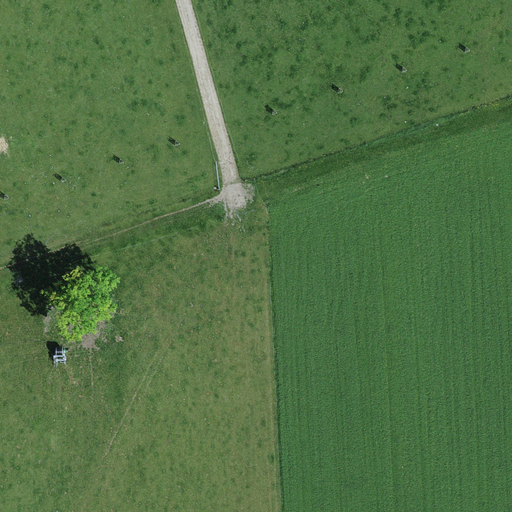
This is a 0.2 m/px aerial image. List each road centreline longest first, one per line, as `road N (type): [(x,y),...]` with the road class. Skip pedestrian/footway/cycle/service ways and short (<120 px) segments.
road 1 (track): [(0,253),(511,90)]
road 2 (track): [(231,179),(181,0)]
